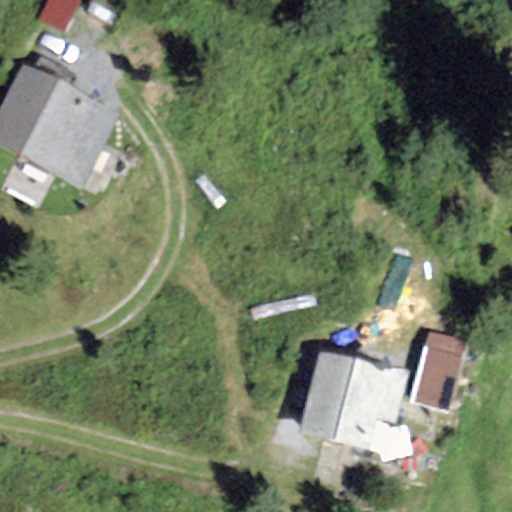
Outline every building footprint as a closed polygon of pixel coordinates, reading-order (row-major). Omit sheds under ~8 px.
[(44,26),(65,37),(80,12),(59,0),(44,26)] [(66,158),(88,169),(111,124),(61,98),(71,80),(43,66),(34,84),(26,80),(0,130),(0,146),(57,176),(66,158)] [(57,176),(79,187),(88,169),(66,158),(57,176)] [(434,319),(413,387),(450,399),(471,330),(434,319)] [(366,449),(373,420),(393,425),(402,390),(324,370),(307,434),(366,449)]
